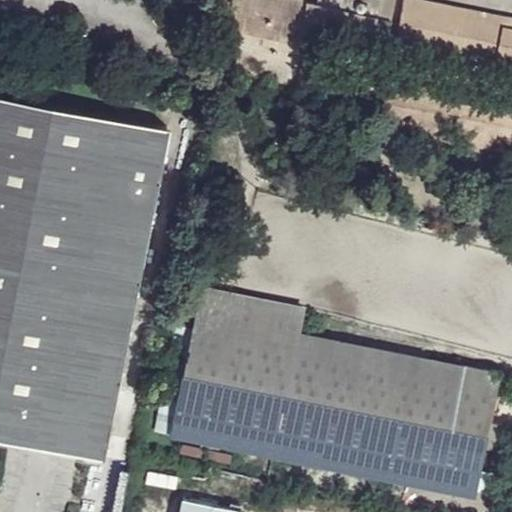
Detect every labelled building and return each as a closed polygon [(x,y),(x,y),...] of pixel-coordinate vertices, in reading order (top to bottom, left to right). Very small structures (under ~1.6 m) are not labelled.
[(247,2),(240,0),(227,56),(238,59),(247,2)] [(307,1),(300,0),(247,0),(247,2),(238,59),(236,70),(296,83),(307,1)] [(511,13),(449,0),(405,0),(397,37),(511,61),(511,13)] [(296,83),(374,100),(377,83),(311,69),(312,60),(307,59),(313,21),(385,36),(388,19),(307,1),(296,83)] [(380,101),(511,129),(511,111),(384,84),(380,101)] [(164,125),(0,91),(0,435),(96,456),(164,125)] [(375,120),(511,149),(511,129),(380,101),(375,120)] [(511,159),(511,149),(375,120),(373,131),(511,159)] [(167,433),(472,493),(496,371),(297,333),(301,308),(200,289),(167,433)] [(488,420),(483,444),(494,446),(499,422),(488,420)] [(241,511),(242,509),(181,496),(178,511),(241,511)]
